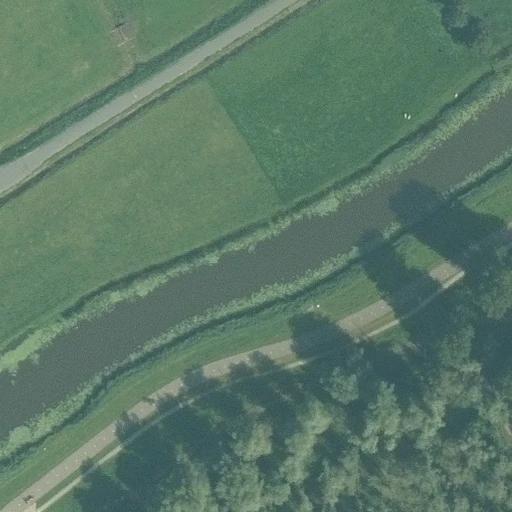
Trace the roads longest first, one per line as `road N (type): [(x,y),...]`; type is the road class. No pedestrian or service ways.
road 1 (unknown): [(511,317),(438,331),(299,384),(205,436),(98,511)]
road 2 (unclassified): [(0,178),(284,0)]
